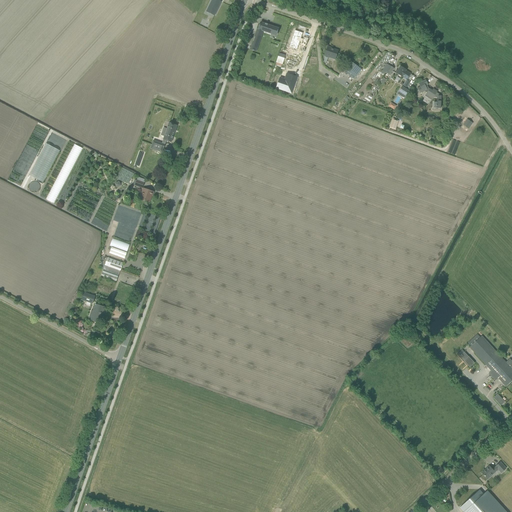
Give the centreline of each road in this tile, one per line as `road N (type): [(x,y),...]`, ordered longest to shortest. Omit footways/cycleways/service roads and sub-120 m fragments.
road 1 (tertiary): [(118,358),(243,0)]
road 2 (unclassified): [(511,147),(464,88),(417,56),(256,0)]
road 3 (tertiary): [(66,511),(118,358)]
road 4 (unclassified): [(118,358),(0,296)]
road 5 (unclassified): [(414,511),(511,421)]
